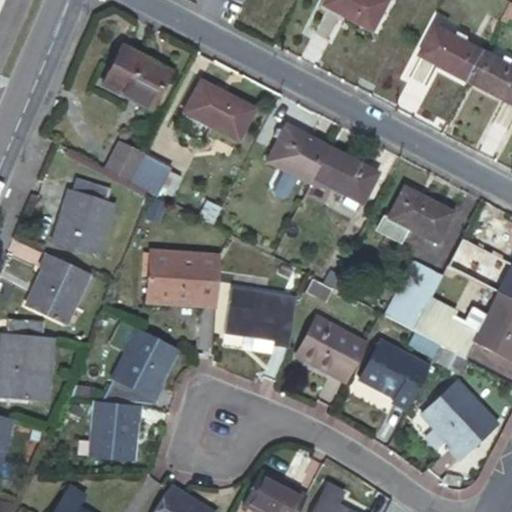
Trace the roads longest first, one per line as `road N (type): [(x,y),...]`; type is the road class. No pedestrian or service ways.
road 1 (residential): [(511,195),(137,0)]
road 2 (residential): [(456,511),(401,488),(347,448),(273,419),(223,428)]
road 3 (tertiary): [(0,156),(64,0)]
